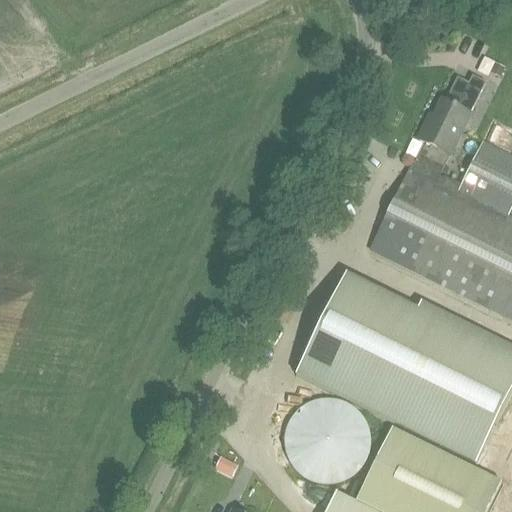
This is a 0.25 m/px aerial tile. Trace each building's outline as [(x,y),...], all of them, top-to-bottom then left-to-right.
[(425,131),(451,146),(475,106),(449,91),(425,131)] [(510,139),(511,138),(511,115),(503,118),(510,139)] [(411,169),(371,251),(511,320),(511,219),(508,217),(511,209),(511,158),(482,144),(462,186),(446,178),(438,179),(436,182),(411,169)] [(356,224),(363,217),(350,203),(342,210),(356,224)] [(395,361),(419,313),(346,277),(296,378),(477,467),(503,414),(395,361)] [(484,396),(490,380),(473,374),(470,381),(460,377),(457,387),(484,396)] [(286,433),(284,444),(286,455),(289,465),(297,474),(306,482),(316,485),(327,487),(338,485),(349,482),(358,474),(365,465),(369,455),(370,444),(369,433),(364,422),(358,413),(349,406),(338,402),(327,401),(316,402),(306,406),(297,413),(290,422),(286,433)] [(392,430),(356,503),(336,494),(327,511),(487,511),(501,483),(392,430)] [(232,480),(238,469),(221,460),(215,472),(232,480)]
